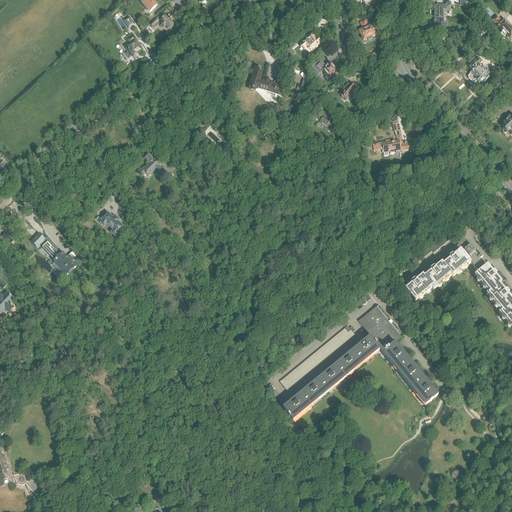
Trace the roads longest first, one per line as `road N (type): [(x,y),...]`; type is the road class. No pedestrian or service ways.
road 1 (unknown): [(234,0),(0,187)]
road 2 (residential): [(206,33),(75,125),(0,195)]
road 3 (residential): [(332,0),(353,64),(388,79),(409,71)]
